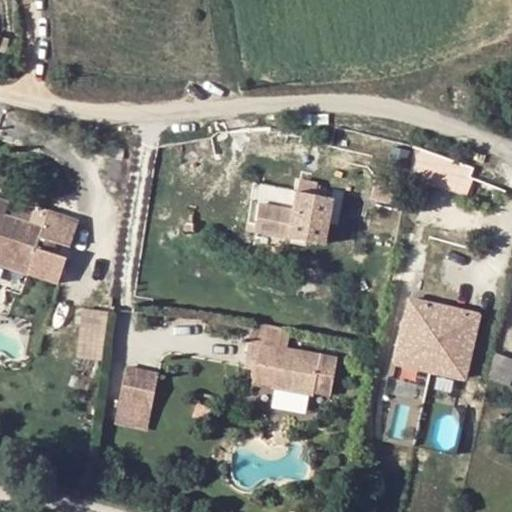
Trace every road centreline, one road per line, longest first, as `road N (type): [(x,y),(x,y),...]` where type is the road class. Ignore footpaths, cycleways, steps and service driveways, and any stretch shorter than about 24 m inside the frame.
road 1 (residential): [(511,145),(374,105),(273,102),(132,114),(55,107),(0,90)]
road 2 (track): [(403,111),(443,74),(511,57)]
